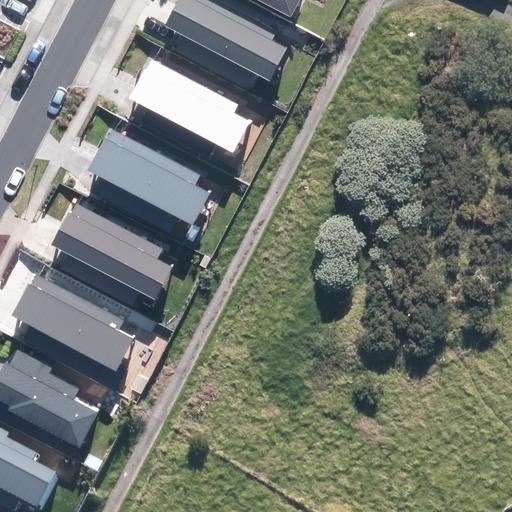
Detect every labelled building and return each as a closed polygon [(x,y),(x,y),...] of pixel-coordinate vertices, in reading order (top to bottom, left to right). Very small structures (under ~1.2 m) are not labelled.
[(214,0),(181,0),(168,25),(270,79),(286,49),(270,40),(275,31),(214,0)] [(257,0),(290,17),(298,0),(257,0)] [(238,104),(153,59),(132,99),(232,152),(248,122),(232,115),(238,104)] [(198,175),(112,130),(91,171),(107,179),(99,193),(170,231),(178,216),(192,224),(208,193),(192,185),(198,175)] [(161,249),(76,204),(54,246),(154,298),(170,267),(156,259),(161,249)] [(123,320),(37,275),(15,318),(115,370),(131,340),(117,332),(123,320)] [(52,369),(17,351),(4,374),(0,372),(0,398),(13,405),(10,411),(79,447),(96,413),(71,400),(78,388),(49,373),(52,369)] [(7,432),(0,428),(0,486),(37,506),(55,471),(33,460),(36,454),(5,437),(7,432)]
